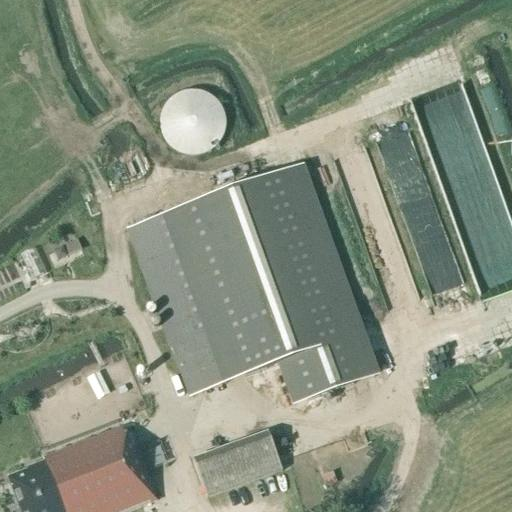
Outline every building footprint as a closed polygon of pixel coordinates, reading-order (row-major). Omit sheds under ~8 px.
[(476,299),(511,286),(511,219),(465,84),(411,102),(433,167),(431,168),(476,299)] [(215,147),(218,143),(219,138),(220,133),(221,128),(220,123),(218,119),(216,114),(213,110),(210,107),(206,104),(201,102),(196,100),(191,100),(186,100),(182,101),(177,103),(173,106),(169,109),(166,113),(163,117),(162,122),(161,127),(161,132),(161,137),(163,142),(166,146),(169,150),(172,154),(177,157),(181,158),(186,160),(191,160),(196,159),(201,158),(204,157),(208,154),(212,151),(215,147)] [(475,111),(482,133),(492,129),(485,108),(475,111)] [(282,365),(296,406),(374,378),(299,170),(128,232),(188,398),(282,365)] [(62,251),(54,255),(58,262),(65,259),(62,251)] [(131,449),(123,430),(45,460),(46,463),(26,471),(27,473),(7,480),(19,511),(133,511),(156,503),(134,447),(131,449)] [(207,500),(282,473),(268,434),(192,461),(207,500)]
